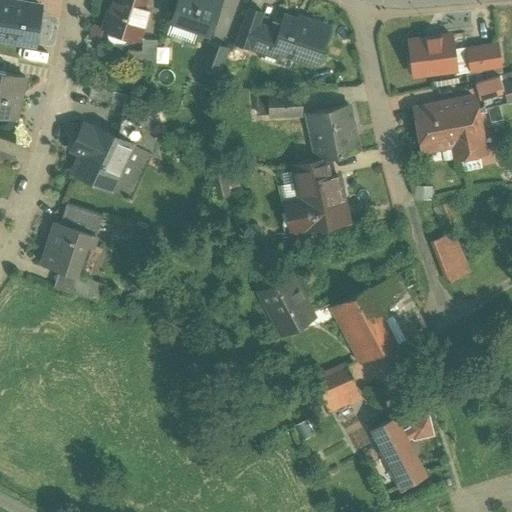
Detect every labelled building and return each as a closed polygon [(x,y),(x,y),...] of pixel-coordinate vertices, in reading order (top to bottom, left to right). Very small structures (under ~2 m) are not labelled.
[(45,1),(37,0),(0,0),(0,47),(36,53),(45,1)] [(102,0),(93,28),(137,43),(152,0),(102,0)] [(167,0),(160,22),(203,38),(216,0),(167,0)] [(251,11),(237,53),(288,70),(291,62),(317,70),(332,26),(274,7),(271,17),(251,11)] [(449,31),(399,38),(405,82),(456,74),(449,31)] [(139,39),(139,64),(152,64),(153,39),(139,39)] [(203,72),(218,76),(226,47),(211,43),(203,72)] [(0,70),(0,120),(14,124),(26,77),(0,70)] [(91,90),(89,99),(124,106),(126,96),(91,90)] [(294,94),(251,94),(251,117),(262,117),(262,103),(294,103),(294,94)] [(474,95),(402,108),(413,158),(449,150),(453,164),(488,156),(474,95)] [(346,99),(298,109),(309,160),(358,148),(346,99)] [(263,106),(264,118),(297,116),(296,104),(263,106)] [(72,150),(82,155),(74,172),(110,189),(118,172),(131,144),(94,126),(93,128),(84,124),(72,150)] [(332,171),(289,179),(292,196),(276,199),(283,235),(343,223),(332,171)] [(128,199),(136,180),(118,172),(110,189),(110,190),(128,199)] [(95,236),(42,218),(26,266),(79,283),(95,236)] [(429,240),(445,283),(470,274),(453,231),(429,240)] [(289,266),(248,289),(274,336),(315,314),(289,266)] [(365,282),(321,306),(353,365),(397,341),(365,282)] [(324,414),(358,399),(348,374),(313,388),(324,414)] [(423,473),(389,415),(362,431),(395,489),(423,473)]
